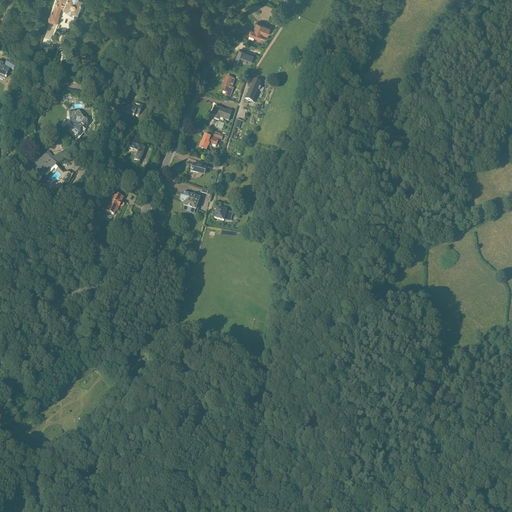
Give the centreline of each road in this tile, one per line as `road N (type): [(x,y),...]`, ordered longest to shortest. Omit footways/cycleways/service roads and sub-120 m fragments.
road 1 (residential): [(0,176),(49,89),(87,91),(104,126),(53,218),(0,268)]
road 2 (secondary): [(60,302),(88,289),(121,257),(214,40)]
road 3 (track): [(204,226),(251,75),(296,0)]
road 4 (track): [(98,309),(91,350),(126,372),(166,326)]
road 5 (unclassified): [(0,391),(62,340),(60,302)]
